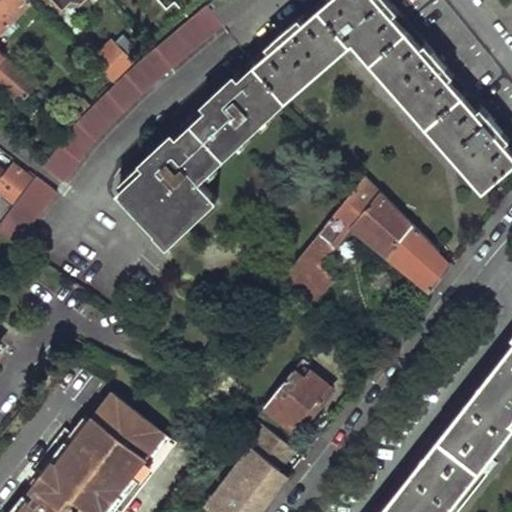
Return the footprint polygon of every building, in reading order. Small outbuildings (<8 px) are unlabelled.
[(0,0),(0,24),(22,0),(0,0)] [(205,0),(202,3),(218,20),(221,24),(248,0),(205,0)] [(276,39),(252,60),(288,100),(348,44),(480,189),(511,159),(511,148),(495,130),(501,125),(487,108),(481,113),(440,67),(446,62),(431,46),(426,50),(380,0),(322,0),(293,27),(287,21),(272,35),(276,39)] [(72,122),(42,160),(64,176),(91,140),(112,118),(137,93),(218,20),(202,3),(120,74),(86,107),(72,122)] [(106,34),(85,57),(107,78),(126,57),(106,34)] [(0,50),(0,81),(10,90),(26,72),(0,50)] [(151,156),(117,187),(163,238),(213,193),(200,179),(288,100),(252,60),(228,83),(224,78),(208,92),(213,97),(165,140),(162,137),(147,151),(151,156)] [(71,92),(60,104),(72,114),(83,103),(71,92)] [(0,165),(0,190),(8,197),(28,171),(10,157),(2,167),(0,165)] [(34,172),(0,217),(0,226),(16,237),(56,185),(34,172)] [(363,172),(275,280),(302,307),(331,277),(315,259),(340,233),(342,235),(349,228),(384,254),(399,236),(410,222),(363,172)] [(313,194),(300,213),(316,223),(328,204),(313,194)] [(399,236),(384,254),(428,289),(448,265),(432,254),(436,249),(410,222),(399,236)] [(379,264),(366,281),(376,288),(389,271),(379,264)] [(433,511),(445,498),(450,501),(506,429),(501,426),(511,412),(511,329),(511,331),(511,338),(374,511),(433,511)] [(286,372),(261,405),(288,425),(300,410),(307,415),(329,386),(295,360),(286,372)] [(173,438),(109,387),(74,433),(61,423),(31,460),(38,467),(46,472),(36,485),(29,479),(19,490),(25,494),(10,511),(96,511),(106,500),(118,508),(173,438)] [(262,425),(247,445),(277,467),(292,448),(262,425)] [(277,467),(247,445),(218,482),(226,488),(210,510),(212,511),(255,511),(266,497),(258,491),(277,467)] [(36,485),(46,472),(38,467),(29,479),(36,485)] [(0,511),(10,511),(25,494),(19,490),(0,511)]
